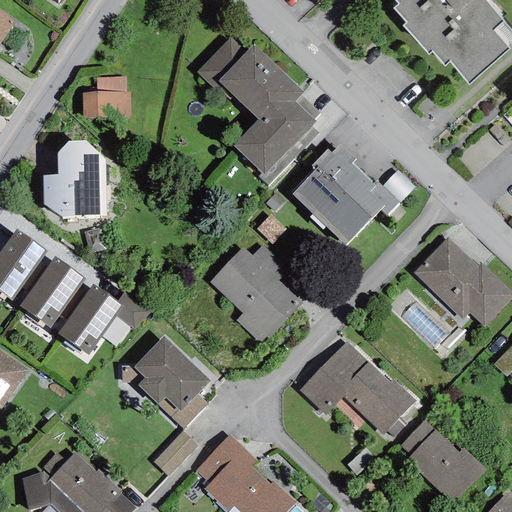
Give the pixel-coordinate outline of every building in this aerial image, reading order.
[(394,0),(398,4),(393,9),(405,22),(402,25),(428,55),(432,52),(444,66),(448,62),(469,85),(509,49),(492,29),(502,20),(483,0),(394,0)] [(0,42),(15,22),(0,11),(0,42)] [(214,90),(220,83),(258,120),(285,93),(294,101),(300,95),(302,93),(252,45),(246,52),(230,37),(196,73),(214,90)] [(96,78),(96,93),(125,92),(125,77),(96,78)] [(81,93),(82,119),(130,117),(129,92),(125,92),(96,93),(81,93)] [(315,121),(313,120),(319,113),(300,95),(294,101),(285,93),(258,120),(233,146),(261,173),(257,177),(267,186),(304,148),(296,141),(315,121)] [(42,205),(61,217),(106,216),(104,160),(85,141),(68,141),(56,153),(57,175),(42,175),(42,205)] [(315,171),(291,194),(345,246),(381,210),(387,215),(399,203),(382,186),(376,180),(372,184),(350,163),(355,158),(340,143),(331,152),(327,149),(310,166),(315,171)] [(382,186),(399,203),(414,187),(397,171),(382,186)] [(275,193),(265,203),(274,212),(284,202),(275,193)] [(270,215),(256,229),(272,245),(286,230),(270,215)] [(100,227),(83,232),(89,254),(106,250),(100,227)] [(16,229),(0,251),(0,292),(12,301),(47,251),(16,229)] [(462,320),(469,313),(483,327),(511,297),(511,293),(481,263),(477,266),(447,237),(412,273),(462,320)] [(251,256),(277,281),(288,269),(262,244),(251,256)] [(242,248),(209,282),(241,313),(235,320),(259,343),(266,336),(268,339),(301,304),(277,281),(251,256),(242,248)] [(54,256),(19,306),(49,327),(84,278),(54,256)] [(92,284),(57,334),(87,355),(115,317),(123,306),(116,301),(92,284)] [(126,289),(116,301),(123,306),(115,317),(133,330),(151,306),(126,289)] [(209,381),(163,336),(133,367),(121,367),(121,382),(135,382),(137,384),(157,405),(183,430),(208,405),(197,394),(209,381)] [(392,380),(389,383),(346,341),(320,369),(346,394),(342,397),(382,435),(386,431),(412,404),(415,401),(392,380)] [(511,345),(493,365),(506,377),(511,370),(511,345)] [(0,410),(28,370),(0,350),(0,410)] [(342,397),(346,394),(320,369),(299,390),(325,415),(342,397)] [(453,505),(486,470),(463,448),(458,453),(424,421),(399,447),(409,457),(406,460),(453,505)] [(182,432),(152,462),(168,477),(197,446),(182,432)] [(195,470),(208,483),(236,454),(250,467),(256,461),(229,435),(195,470)] [(365,449),(346,465),(356,476),(374,460),(365,449)] [(21,479),(28,511),(49,504),(57,511),(131,511),(135,508),(119,494),(121,492),(97,470),(95,472),(75,453),(66,462),(56,454),(42,468),(45,471),(21,479)] [(208,483),(203,489),(227,511),(233,507),(238,511),(284,511),(294,502),(272,481),(268,485),(250,467),(236,454),(208,483)] [(511,511),(511,500),(505,494),(488,511),(511,511)]
